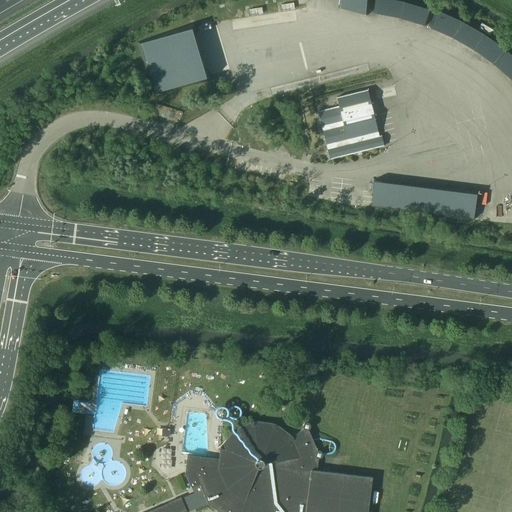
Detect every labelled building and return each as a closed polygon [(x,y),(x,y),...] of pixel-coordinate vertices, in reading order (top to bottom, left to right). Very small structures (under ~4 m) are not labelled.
[(368,15),(369,0),(338,0),(338,8),(341,8),(358,9),(358,13),(368,15)] [(511,56),(505,50),(497,44),(485,35),(467,25),(462,22),(437,12),(401,2),(391,0),(375,0),(374,13),(398,18),(428,29),(451,38),(472,50),(490,64),(509,79),(511,82),(511,56)] [(209,80),(194,29),(141,44),(156,94),(209,80)] [(318,112),(330,159),(384,146),(382,135),(379,136),(368,90),(336,97),(339,106),(318,112)] [(446,187),(443,216),(474,220),(477,191),(446,187)] [(235,392),(260,393),(261,379),(235,378),(235,392)] [(367,511),(372,477),(317,471),(319,458),(320,458),(321,457),(322,456),(322,455),(322,454),(322,453),(321,453),(321,452),(320,451),(319,451),(318,451),(317,451),(310,428),(310,427),(311,427),(311,426),(311,425),(310,424),(309,423),(308,422),(307,422),(306,422),(305,423),(304,423),(304,424),(303,424),(303,425),(303,426),(303,427),(303,428),(304,429),(293,437),(291,435),(278,425),(276,424),(272,423),(254,421),(236,428),(234,430),(231,432),(220,447),(219,459),(187,455),(185,473),(191,489),(200,485),(208,504),(218,511),(216,511),(367,511)] [(198,499),(182,506),(185,511),(187,511),(201,507),(198,499)] [(174,511),(170,503),(149,511),(174,511)]
